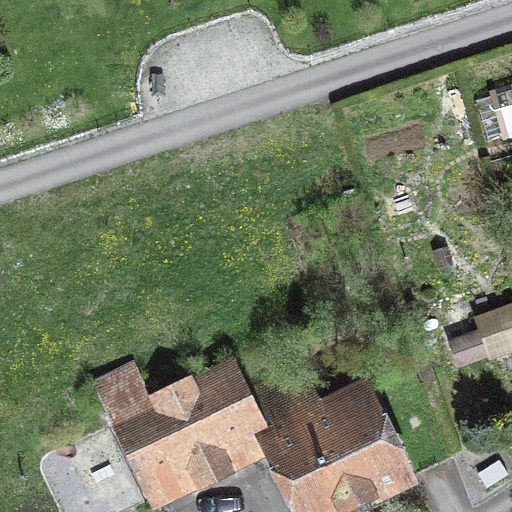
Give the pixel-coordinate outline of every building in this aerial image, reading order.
[(511,139),(511,85),(489,92),(504,142),(511,139)] [(511,354),(511,304),(474,318),(489,363),(511,354)] [(458,368),(484,360),(476,331),(449,340),(458,368)] [(244,445),(249,456),(268,448),(297,511),(341,511),(413,480),(373,392),(326,413),(303,363),(247,389),(238,367),(153,405),(134,361),(92,380),(142,491),(244,445)] [(509,474),(499,460),(479,474),(489,488),(509,474)]
